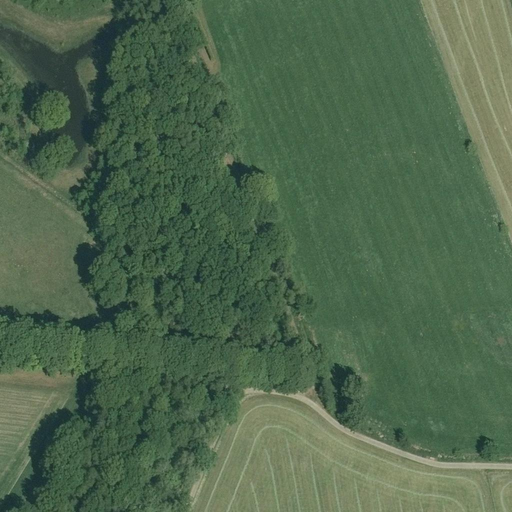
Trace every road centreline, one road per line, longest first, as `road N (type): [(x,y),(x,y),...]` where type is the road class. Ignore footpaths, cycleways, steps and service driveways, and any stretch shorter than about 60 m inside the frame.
road 1 (track): [(511,466),(429,463),(356,436),(295,395),(237,396)]
road 2 (track): [(237,396),(185,511)]
